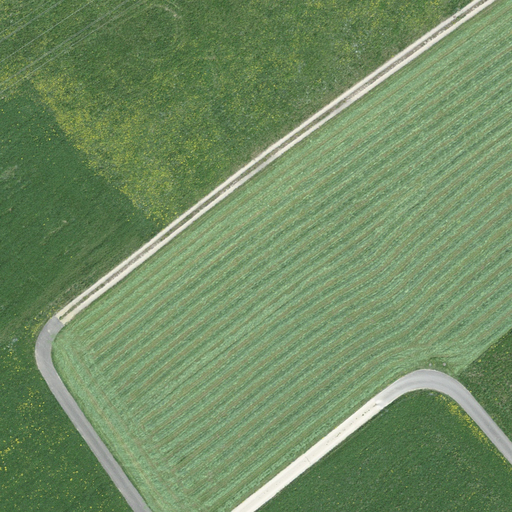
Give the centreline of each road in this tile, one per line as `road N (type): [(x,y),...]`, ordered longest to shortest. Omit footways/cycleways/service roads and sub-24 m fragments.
road 1 (track): [(145,511),(54,374),(49,347),(62,316),(488,0)]
road 2 (track): [(511,451),(458,390),(415,380),(382,398),(247,511)]
